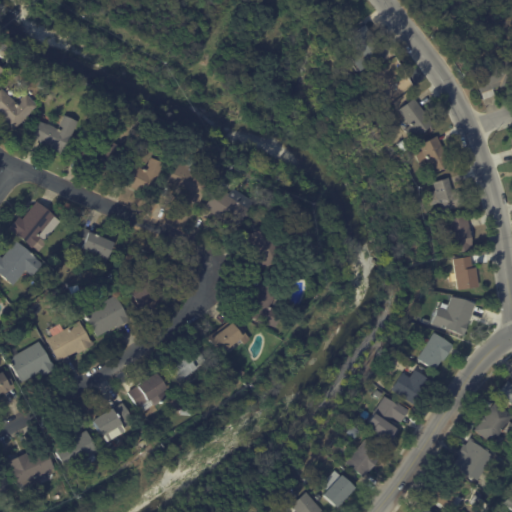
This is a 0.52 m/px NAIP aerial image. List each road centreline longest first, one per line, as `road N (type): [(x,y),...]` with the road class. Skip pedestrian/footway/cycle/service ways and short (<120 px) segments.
road 1 (residential): [(511,297),(472,126),(385,0)]
road 2 (residential): [(0,432),(194,310),(209,270)]
road 3 (residential): [(0,157),(191,244),(209,270)]
road 4 (residential): [(374,511),(511,334)]
